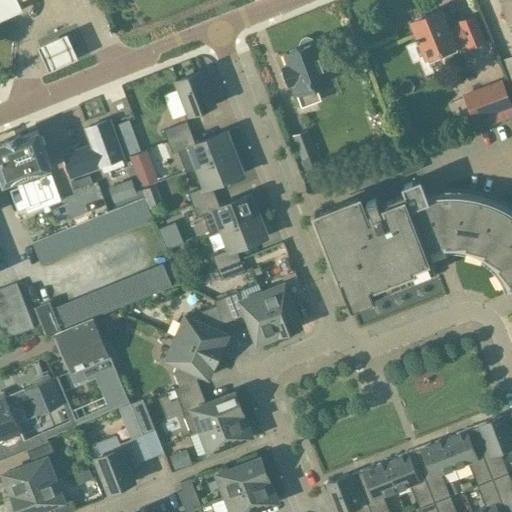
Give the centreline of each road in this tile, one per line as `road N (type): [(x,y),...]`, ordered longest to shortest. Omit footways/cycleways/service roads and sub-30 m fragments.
road 1 (residential): [(334,338),(216,27)]
road 2 (tertiary): [(0,111),(216,27)]
road 3 (residential): [(309,511),(265,395),(266,376),(282,360),(334,338)]
road 4 (residential): [(334,338),(356,351),(461,311),(480,312),(496,327),(511,367)]
